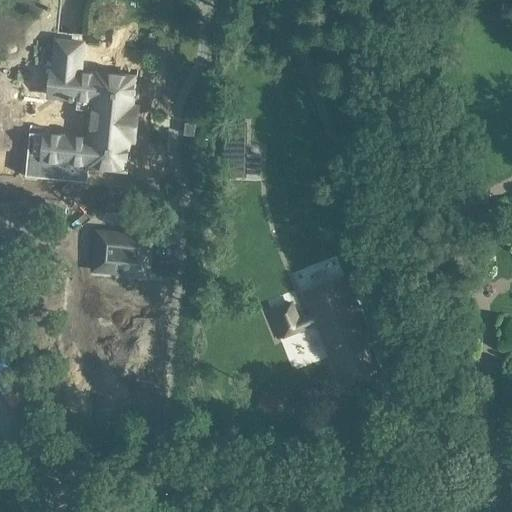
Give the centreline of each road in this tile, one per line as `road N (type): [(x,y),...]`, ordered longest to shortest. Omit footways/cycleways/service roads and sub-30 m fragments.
road 1 (residential): [(487,486),(281,0)]
road 2 (residential): [(45,511),(47,481),(451,487)]
